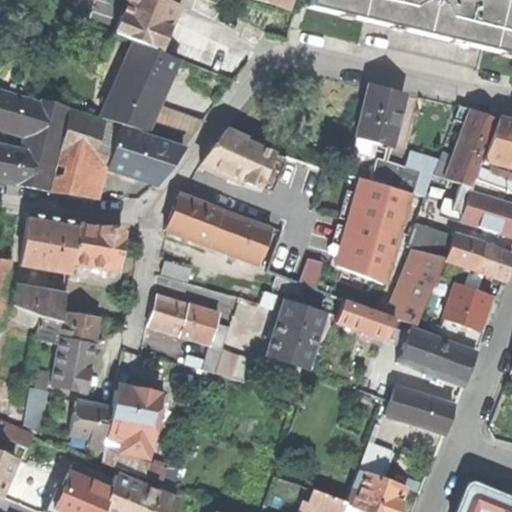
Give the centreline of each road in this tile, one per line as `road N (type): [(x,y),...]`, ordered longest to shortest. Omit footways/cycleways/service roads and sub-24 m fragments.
road 1 (residential): [(257,66),(156,204),(129,219),(0,197)]
road 2 (residential): [(257,66),(289,57),(511,106)]
road 3 (residential): [(457,449),(511,312)]
